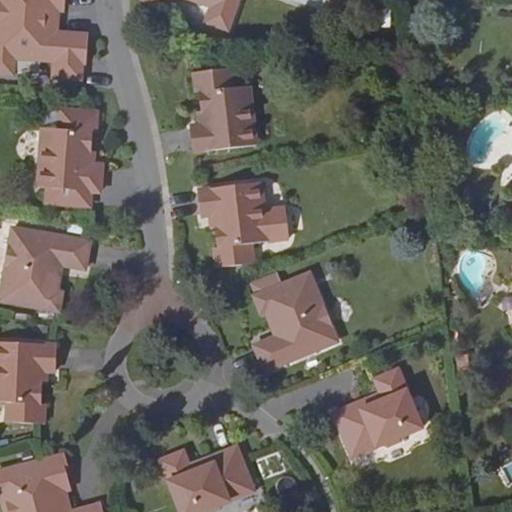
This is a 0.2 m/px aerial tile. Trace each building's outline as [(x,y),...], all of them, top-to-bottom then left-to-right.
[(54,32),(56,17),(50,16),(51,9),(62,10),(62,0),(0,0),(0,72),(13,74),(14,58),(54,60),(53,77),(81,79),(81,62),(84,63),(85,35),(60,33),(54,32)] [(193,0),(210,6),(231,14),(236,0),(193,0)] [(226,30),(231,14),(210,6),(204,22),(226,30)] [(230,68),(198,72),(202,111),(199,111),(201,124),(191,125),(194,152),(256,145),(249,86),(233,87),(230,68)] [(202,111),(198,72),(191,72),(196,112),(199,111),(202,111)] [(90,151),(92,111),(60,109),(59,130),(41,128),(37,187),(47,188),(46,202),(59,204),(59,189),(90,191),(99,192),(102,165),(91,164),(93,151),(90,151)] [(98,113),(92,111),(90,151),(93,151),(95,151),(98,113)] [(216,227),(219,266),(252,263),(251,243),(267,242),(261,183),(198,189),(201,215),(211,215),(213,228),(216,227)] [(59,189),(59,204),(89,205),(90,191),(59,189)] [(264,210),(267,242),(287,239),(284,208),(264,210)] [(213,267),(219,266),(216,227),(213,228),(210,228),(213,267)] [(89,241),(12,228),(0,293),(0,299),(58,310),(62,291),(57,290),(60,274),(55,273),(56,264),(84,268),(89,241)] [(309,273),(253,296),(260,313),(265,312),(271,327),(276,326),(279,334),(253,344),(263,371),(336,341),(309,273)] [(40,383),(42,383),(42,370),(54,371),(55,344),(0,341),(0,401),(6,402),(6,421),(38,421),(40,383)] [(360,401),(356,403),(334,412),(352,455),(382,443),(387,446),(401,439),(403,434),(421,426),(397,369),(375,379),(379,389),(383,399),(378,402),(376,398),(361,404),(360,401)] [(355,399),(356,403),(360,401),(361,404),(376,398),(378,402),(383,399),(379,389),(355,399)] [(191,471),(186,460),(181,450),(160,460),(180,511),(196,511),(202,510),(206,511),(207,511),(220,507),(222,502),(252,490),(235,446),(211,455),(209,457),(209,459),(195,465),(196,469),(191,471)] [(209,451),(186,460),(191,471),(196,469),(195,465),(209,459),(209,457),(211,455),(209,451)] [(256,459),(264,478),(285,470),(278,451),(256,459)] [(68,511),(65,497),(58,498),(56,492),(68,488),(64,473),(67,472),(62,453),(0,469),(0,494),(4,494),(8,511),(100,511),(98,503),(72,511),(68,511)]
